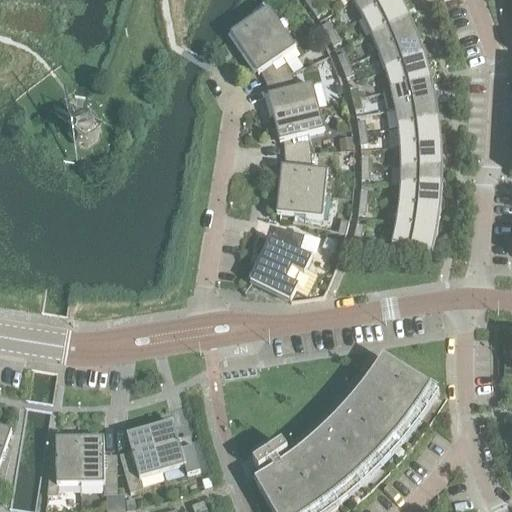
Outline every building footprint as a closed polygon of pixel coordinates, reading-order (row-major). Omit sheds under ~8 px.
[(305,0),(303,1),(310,11),(317,6),(312,0),(305,0)] [(356,10),(362,22),(400,1),(399,0),(360,0),(352,5),(356,10)] [(366,28),(371,39),(410,21),(408,17),(400,2),(400,1),(362,22),(366,28)] [(231,39),(245,58),(283,32),(264,5),(243,24),(246,29),(231,39)] [(317,6),(310,11),(317,21),(324,16),(317,6)] [(374,45),(379,57),(418,41),(415,33),(410,21),(371,39),(374,45)] [(323,29),(328,40),(335,36),(330,26),(323,29)] [(262,76),(267,88),(292,76),(287,65),(285,66),(282,61),(296,51),(283,32),(245,58),(259,78),(262,76)] [(335,36),(328,40),(334,50),(341,46),(335,36)] [(381,63),(385,75),(425,62),(420,47),(418,41),(379,57),(381,63)] [(338,59),(343,71),(350,68),(345,57),(338,59)] [(288,67),(294,77),(303,71),(297,61),(288,67)] [(388,85),(391,94),(432,83),(431,81),(425,62),(385,75),(388,85)] [(350,68),(343,71),(347,81),(354,78),(350,68)] [(269,99),(275,123),(320,112),(314,88),(297,92),(296,87),(292,76),(267,88),(272,99),(269,99)] [(393,104),(395,113),(437,105),(436,99),(432,83),(391,94),(393,104)] [(350,92),(353,103),(361,101),(358,90),(350,92)] [(361,101),(353,103),(356,115),(363,113),(361,101)] [(397,122),(398,132),(440,127),(439,118),(437,105),(395,113),(397,122)] [(284,145),(285,158),(310,156),(309,144),(308,145),(307,139),(325,134),(320,112),(275,123),(281,146),(284,145)] [(68,139),(75,149),(88,150),(97,142),(98,131),(91,122),(79,120),(76,122),(73,122),(72,125),(69,127),(68,139)] [(358,125),(360,137),(367,136),(366,124),(358,125)] [(399,139),(400,151),(443,148),(442,135),(440,127),(398,132),(399,139)] [(367,136),(360,137),(361,149),(369,148),(367,136)] [(355,153),(353,141),(340,143),(341,155),(355,153)] [(400,156),(401,171),(443,170),(443,154),(443,148),(400,151),(400,156)] [(282,170),(280,195),(326,199),(328,174),(309,173),(310,167),(311,167),(310,156),(285,158),(286,170),(282,170)] [(401,175),(400,190),(443,192),(443,174),(443,170),(401,171),(401,175)] [(400,193),(399,209),(441,214),(443,196),(443,192),(400,190),(400,193)] [(361,192),(360,205),(368,206),(369,193),(361,192)] [(326,199),(280,195),(278,218),(295,220),(294,225),(298,226),(298,220),(324,222),(326,199)] [(368,206),(360,205),(359,216),(366,217),(368,206)] [(397,224),(396,229),(438,236),(438,234),(441,217),(441,214),(399,209),(399,212),(397,224)] [(339,235),(347,237),(350,224),(341,223),(339,235)] [(354,239),(362,241),(365,228),(357,226),(354,239)] [(438,236),(396,229),(395,236),(392,248),(433,257),(436,246),(438,236)] [(250,285),(291,305),(299,289),(294,287),(299,275),(305,278),(312,262),(298,255),(300,251),(301,251),(305,239),(278,231),(274,243),(271,242),(250,285)] [(309,253),(312,241),(305,239),(301,251),(309,253)] [(299,457),(256,485),(270,511),(335,511),(350,500),(370,482),(387,466),(402,449),(416,432),(428,415),(440,396),(384,362),(377,372),(371,382),(358,398),(345,414),(331,428),(316,443),(299,457)] [(174,426),(151,432),(163,477),(185,471),(188,480),(201,476),(190,438),(178,442),(174,426)] [(0,431),(0,490),(3,491),(8,465),(3,464),(12,435),(0,431)] [(163,477),(151,432),(127,439),(136,468),(124,471),(132,496),(144,493),(142,483),(163,477)] [(105,442),(81,443),(81,488),(104,488),(105,499),(118,498),(117,472),(105,472),(105,442)] [(81,488),(81,443),(56,443),(57,473),(51,473),(49,499),(59,499),(59,489),(81,488)] [(253,480),(256,485),(299,457),(295,451),(288,456),(283,447),(254,467),(259,475),(253,480)]
